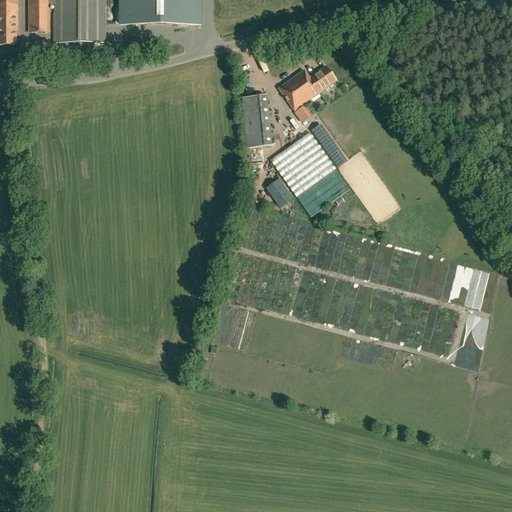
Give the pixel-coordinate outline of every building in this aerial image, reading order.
[(0,0),(0,45),(16,45),(16,32),(17,32),(17,0),(0,0)] [(28,0),(29,33),(49,33),(49,4),(54,4),(54,43),(104,43),(104,0),(28,0)] [(119,0),(119,29),(199,29),(198,0),(119,0)] [(313,76),(323,91),(336,81),(326,67),(313,76)] [(323,91),(313,76),(310,78),(304,71),(279,89),(295,111),(323,91)] [(309,133),(270,161),(296,198),(335,170),(309,133)] [(294,199),(280,179),(266,189),(280,209),(294,199)]
